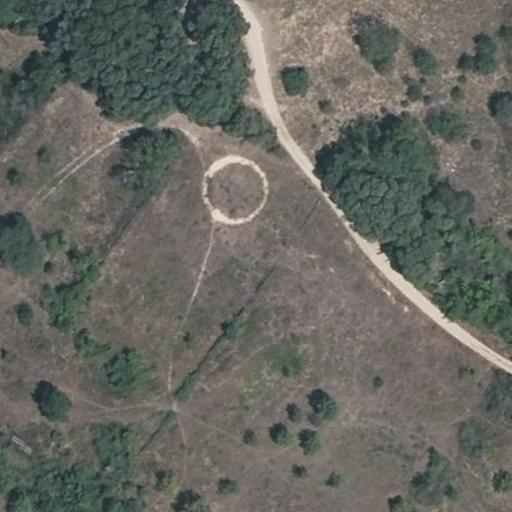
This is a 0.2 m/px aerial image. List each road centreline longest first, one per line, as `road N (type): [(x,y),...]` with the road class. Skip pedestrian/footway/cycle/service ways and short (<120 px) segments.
road 1 (track): [(511,363),(447,328),(391,275),(255,99),(258,24),(242,0)]
road 2 (track): [(192,0),(181,16),(182,67),(218,99),(255,99)]
